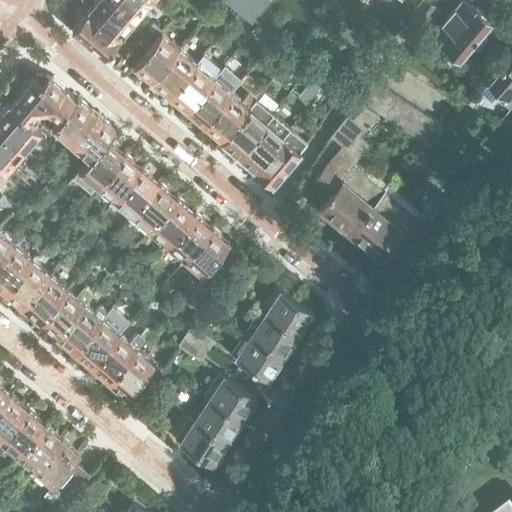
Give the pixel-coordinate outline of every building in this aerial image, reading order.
[(135,17),(115,0),(92,0),(87,7),(120,35),(135,17)] [(115,0),(135,17),(149,0),(115,0)] [(152,0),(165,10),(171,2),(168,0),(152,0)] [(228,0),(251,18),(266,0),(228,0)] [(428,0),(420,0),(407,16),(424,31),(440,12),(434,7),(435,5),(428,0)] [(473,7),(465,0),(459,0),(434,30),(440,35),(435,40),(442,47),(447,41),(459,51),(467,41),(471,44),(478,43),(484,36),(483,29),(480,26),(489,16),(475,4),(473,7)] [(120,35),(87,7),(71,25),(73,27),(72,28),(108,58),(117,47),(113,44),(120,35)] [(259,21),(253,27),(259,32),(265,26),(259,21)] [(157,35),(161,30),(153,23),(149,28),(157,35)] [(151,78),(179,45),(161,30),(157,35),(133,63),(151,78)] [(276,38),(269,47),(276,53),(284,44),(276,38)] [(168,93),(196,60),(179,45),(151,78),(168,93)] [(511,48),(487,77),(489,78),(479,90),(490,98),(493,95),(502,102),(503,102),(509,107),(511,103),(511,93),(511,91),(511,48)] [(186,107),(214,74),(219,68),(202,53),(202,54),(196,60),(168,93),(186,107)] [(291,53),(282,65),(291,72),(300,60),(291,53)] [(119,56),(114,61),(126,71),(130,66),(119,56)] [(331,66),(324,74),(332,81),(339,73),(331,66)] [(57,119),(76,97),(64,87),(64,84),(52,74),(50,74),(47,72),(40,73),(43,110),(47,110),(57,119)] [(19,89),(8,102),(31,121),(40,110),(43,110),(40,73),(32,73),(30,76),(27,76),(18,87),(19,89)] [(232,89),(214,74),(186,107),(204,122),(232,89)] [(314,91),(322,82),(314,76),(306,85),(314,91)] [(373,79),(360,99),(370,105),(383,86),(373,79)] [(393,92),(383,86),(370,105),(378,111),(380,112),(393,92)] [(221,137),(256,96),(249,90),(242,98),(232,89),(204,122),(221,137)] [(393,92),(380,112),(391,119),(403,99),(393,92)] [(78,95),(76,97),(57,119),(51,126),(69,141),(96,111),(78,95)] [(238,152),(273,111),(256,96),(221,137),(238,152)] [(370,105),(360,99),(358,97),(331,132),(343,142),(312,179),(328,192),(317,204),(319,205),(316,208),(345,233),(388,182),(357,156),(369,141),(360,133),(378,111),(370,105)] [(413,105),(403,99),(391,119),(400,126),(413,105)] [(7,101),(0,108),(0,126),(25,148),(41,130),(39,128),(31,121),(8,102),(7,101)] [(423,112),(413,105),(400,126),(410,133),(423,112)] [(511,123),(511,109),(509,107),(502,116),(511,124),(511,123)] [(88,158),(107,137),(115,127),(96,111),(69,141),(87,158),(88,158)] [(255,166),(290,125),(273,111),(238,152),(255,166)] [(423,112),(410,133),(420,139),(433,119),(423,112)] [(433,119),(420,139),(431,146),(444,126),(433,119)] [(45,121),(42,124),(48,130),(51,126),(45,121)] [(45,133),(48,130),(42,124),(39,128),(41,130),(45,133)] [(307,140),(290,125),(255,166),(272,181),(307,140)] [(25,148),(0,126),(0,158),(9,167),(25,148)] [(96,184),(124,151),(107,137),(88,158),(87,158),(78,168),(96,184)] [(488,172),(501,156),(484,143),(472,157),(488,172)] [(49,168),(60,155),(54,149),(47,158),(49,168)] [(124,151),(96,184),(113,198),(141,165),(124,151)] [(37,158),(49,168),(47,158),(42,153),(37,158)] [(0,177),(9,167),(0,158),(0,177)] [(141,165),(113,198),(131,213),(159,180),(141,165)] [(51,200),(61,189),(49,179),(39,190),(51,200)] [(159,180),(131,213),(148,228),(177,195),(159,180)] [(419,208),(388,182),(345,233),(373,256),(376,253),(377,254),(393,237),(417,257),(448,220),(438,212),(443,205),(431,195),(419,208)] [(2,193),(0,195),(0,201),(4,205),(16,204),(11,199),(2,193)] [(65,204),(56,195),(51,201),(61,209),(65,204)] [(194,209),(177,195),(148,228),(166,243),(194,209)] [(212,224),(194,209),(166,243),(183,258),(212,224)] [(92,223),(84,216),(77,224),(84,231),(92,223)] [(230,239),(212,224),(183,258),(201,273),(202,271),(227,242),(230,239)] [(0,258),(14,241),(0,228),(0,258)] [(32,243),(39,249),(48,239),(41,233),(32,243)] [(89,239),(82,234),(75,242),(82,248),(89,239)] [(105,242),(97,235),(93,241),(101,247),(105,242)] [(14,241),(0,258),(0,286),(4,289),(33,257),(14,241)] [(227,242),(202,271),(216,283),(237,251),(227,242)] [(116,251),(112,256),(118,261),(122,255),(116,251)] [(33,257),(4,289),(21,304),(49,271),(33,257)] [(110,257),(104,265),(111,271),(117,263),(110,257)] [(234,289),(249,267),(238,260),(224,283),(234,289)] [(142,271),(134,264),(128,270),(136,278),(142,271)] [(133,276),(126,270),(120,277),(127,283),(133,276)] [(67,286),(49,271),(21,304),(38,319),(67,286)] [(76,294),(67,286),(38,319),(56,334),(86,302),(102,280),(95,274),(86,286),(84,284),(76,294)] [(148,288),(153,292),(157,286),(153,283),(148,288)] [(227,300),(234,289),(224,283),(217,293),(227,300)] [(275,284),(259,308),(297,333),(313,309),(275,284)] [(143,303),(152,293),(144,286),(136,296),(143,303)] [(103,316),(86,302),(56,334),(73,349),(103,316)] [(297,333),(259,308),(245,329),(283,354),(297,333)] [(119,330),(103,316),(73,349),(90,364),(119,330)] [(191,322),(184,333),(208,348),(215,338),(191,322)] [(119,330),(90,364),(108,379),(137,345),(151,329),(147,325),(140,332),(137,330),(130,339),(119,330)] [(283,354),(245,329),(231,351),(269,376),(283,354)] [(208,348),(184,333),(177,343),(201,359),(208,348)] [(137,345),(108,379),(126,394),(136,382),(155,360),(137,345)] [(162,366),(155,360),(136,382),(146,391),(162,366)] [(203,392),(241,417),(256,395),(219,369),(203,392)] [(158,387),(168,394),(175,382),(165,376),(158,387)] [(0,381),(0,402),(10,390),(0,381)] [(168,394),(158,387),(143,408),(154,414),(168,394)] [(0,438),(28,405),(10,390),(0,402),(0,438)] [(203,392),(189,414),(227,439),(241,417),(203,392)] [(28,405),(0,438),(17,453),(45,420),(28,405)] [(227,439),(189,414),(175,435),(212,460),(227,439)] [(45,420),(17,453),(34,468),(62,435),(45,420)] [(57,477),(73,458),(80,450),(62,435),(34,468),(52,483),(61,489),(65,484),(57,477)] [(82,466),(73,458),(57,477),(65,484),(68,486),(82,467),(82,466)] [(82,466),(82,467),(68,486),(75,492),(90,473),(82,466)] [(105,483),(94,477),(80,498),(90,505),(105,483)] [(51,500),(61,489),(52,483),(43,493),(51,500)] [(76,511),(85,511),(90,505),(80,498),(72,509),(76,511)] [(148,511),(131,501),(123,511),(148,511)]
